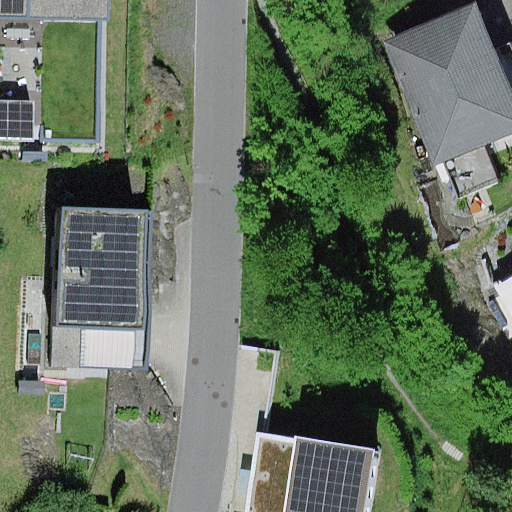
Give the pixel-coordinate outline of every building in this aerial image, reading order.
[(0,0),(0,18),(46,21),(43,66),(100,68),(103,0),(0,0)] [(511,82),(484,11),(379,52),(428,177),(511,143),(511,82)] [(0,100),(0,140),(33,141),(33,101),(0,100)] [(150,211),(58,207),(50,366),(142,370),(150,211)] [(18,382),(18,395),(43,396),(44,383),(18,382)] [(263,436),(259,436),(247,511),(363,511),(372,453),(263,436)]
